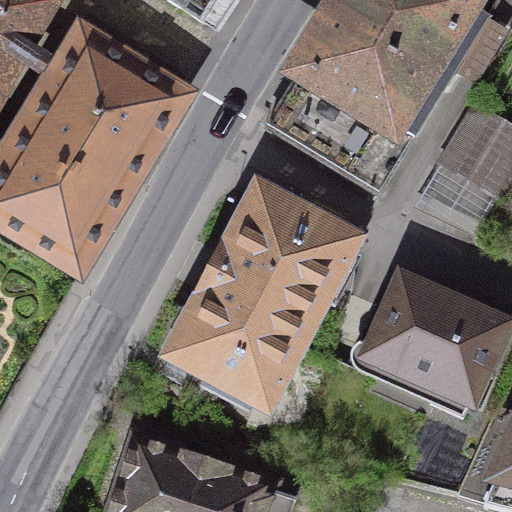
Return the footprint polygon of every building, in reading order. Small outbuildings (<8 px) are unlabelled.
[(0,0),(0,87),(52,0),(0,0)] [(169,0),(203,22),(218,0),(169,0)] [(346,0),(267,129),(378,198),(500,0),(346,0)] [(0,161),(0,216),(76,262),(182,85),(80,25),(0,161)] [(511,173),(511,128),(475,106),(440,163),(497,198),(511,173)] [(352,242),(259,193),(173,356),(266,406),(352,242)] [(403,281),(369,355),(438,386),(430,404),(462,418),(503,327),(403,281)] [(134,440),(110,511),(290,511),(295,499),(272,492),(274,486),(134,440)] [(511,511),(511,449),(486,506),(511,511)]
